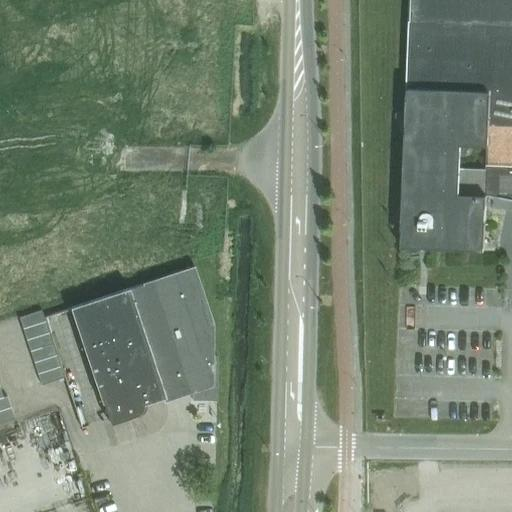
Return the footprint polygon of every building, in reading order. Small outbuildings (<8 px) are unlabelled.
[(511,0),(410,0),(406,87),(400,247),(484,250),(486,194),(511,199),(511,0)] [(174,397),(191,391),(191,400),(216,400),(216,355),(211,355),(211,323),(193,267),(137,285),(174,397)] [(137,285),(70,308),(101,402),(102,401),(110,423),(136,414),(140,411),(141,408),(142,404),(142,402),(162,395),(163,400),(174,397),(137,285)] [(45,321),(41,310),(18,317),(22,328),(45,321)] [(48,332),(45,321),(22,328),(26,340),(48,332)] [(52,343),(48,332),(26,340),(29,351),(52,343)] [(56,355),(52,343),(29,351),(33,362),(56,355)] [(60,366),(56,355),(33,362),(37,373),(60,366)] [(60,366),(37,373),(41,385),(63,377),(60,366)] [(0,410),(10,407),(6,396),(3,397),(0,398),(0,410)] [(0,410),(0,423),(14,419),(10,407),(0,410)]
